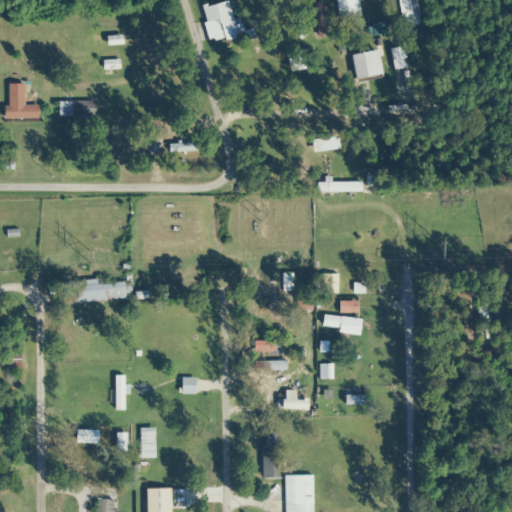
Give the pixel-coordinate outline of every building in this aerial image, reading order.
[(333,0),(335,19),(358,17),(356,0),(333,0)] [(413,0),(397,0),(400,25),(416,23),(413,0)] [(228,1),(200,7),(207,38),(234,33),(228,1)] [(388,49),(392,70),(406,67),(402,47),(388,49)] [(380,74),(374,50),(348,56),(354,81),(380,74)] [(300,67),(296,51),(284,54),(287,69),(300,67)] [(36,119),(36,106),(21,105),(21,93),(5,93),(5,118),(36,119)] [(56,117),(92,117),(92,102),(56,101),(56,117)] [(157,120),(143,121),(144,153),(157,153),(157,120)] [(95,157),(95,125),(80,125),(80,157),(95,157)] [(190,152),(190,144),(166,144),(166,152),(190,152)] [(358,193),(358,182),(314,182),(314,193),(358,193)] [(280,291),(290,291),(290,273),(280,273),(280,291)] [(335,294),(335,275),(320,275),(320,294),(335,294)] [(55,304),(129,300),(128,283),(97,284),(97,281),(54,283),(55,304)] [(294,311),(309,311),(309,300),(294,300),(294,311)] [(336,313),(355,313),(355,301),(336,301),(336,313)] [(485,301),(474,301),(475,341),(486,340),(485,301)] [(357,334),(359,320),(321,315),(319,329),(357,334)] [(251,351),(273,351),(273,341),(251,341),(251,351)] [(4,351),(4,367),(18,367),(18,351),(4,351)] [(284,361),(252,361),(252,371),(284,371),(284,361)] [(331,379),(331,364),(317,364),(317,379),(331,379)] [(112,410),(122,410),(122,376),(112,376),(112,410)] [(193,394),(193,378),(178,378),(178,394),(193,394)] [(342,404),(361,404),(361,396),(342,396),(342,404)] [(305,399),(276,399),(276,410),(305,410),(305,399)] [(133,459),(149,459),(149,429),(133,429),(133,459)] [(274,478),(274,445),(259,445),(259,478),(274,478)] [(282,476),(282,511),(310,511),(311,476),(282,476)] [(109,511),(109,500),(93,500),(92,511),(109,511)]
